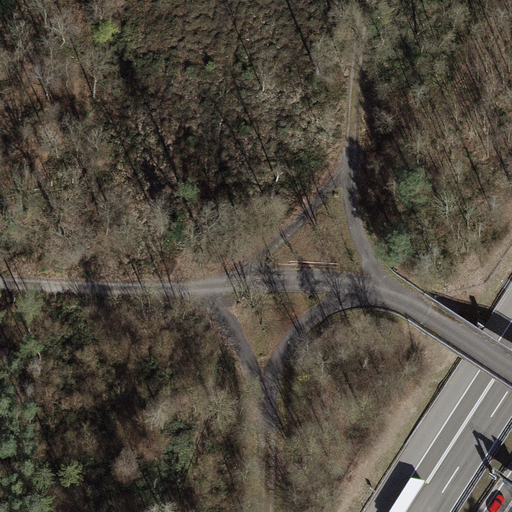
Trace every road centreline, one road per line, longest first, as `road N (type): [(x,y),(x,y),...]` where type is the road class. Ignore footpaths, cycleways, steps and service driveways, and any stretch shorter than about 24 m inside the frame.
road 1 (track): [(260,511),(267,399),(301,331),(349,304),(418,307)]
road 2 (track): [(418,307),(327,287),(202,291)]
road 3 (track): [(202,291),(0,276)]
road 4 (track): [(349,162),(289,246),(202,291)]
road 5 (motorway): [(511,337),(438,451),(421,511)]
road 6 (track): [(418,307),(378,274),(362,247),(349,162)]
road 7 (track): [(349,162),(368,0)]
road 8 (motorway): [(511,387),(423,511)]
road 9 (track): [(202,291),(245,341),(267,399)]
